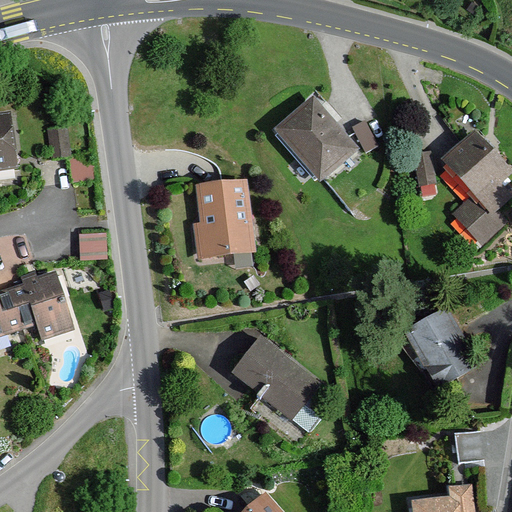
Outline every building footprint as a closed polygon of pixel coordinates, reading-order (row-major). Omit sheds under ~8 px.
[(311,93),(271,129),(317,181),(358,146),(311,93)] [(11,112),(0,113),(0,169),(18,167),(11,112)] [(366,120),(352,128),(366,151),(380,142),(366,120)] [(511,163),(475,126),(440,160),(479,200),(511,167),(511,163)] [(253,175),(194,185),(201,224),(191,225),(197,262),(266,251),(253,175)] [(79,233),(80,260),(108,259),(107,232),(79,233)] [(23,287),(9,291),(21,331),(37,325),(42,341),(75,331),(55,272),(37,277),(35,273),(21,278),(23,287)] [(0,337),(21,331),(9,291),(0,293),(0,337)] [(446,298),(396,326),(417,365),(437,354),(451,379),(481,362),(446,298)] [(263,334),(233,376),(297,422),(328,380),(263,334)] [(458,436),(461,462),(486,459),(483,433),(458,436)] [(454,498),(415,500),(416,511),(483,511),(481,479),(452,481),(454,498)] [(288,511),(270,490),(244,511),(288,511)]
